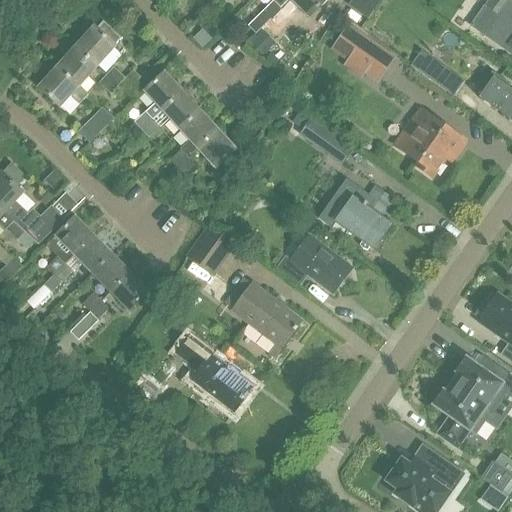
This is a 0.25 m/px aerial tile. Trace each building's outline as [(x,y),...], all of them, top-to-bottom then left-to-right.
[(273,0),(247,26),(255,35),(270,20),(271,21),(292,0),(273,0)] [(292,0),(271,21),(277,27),(296,8),(308,20),(327,0),(292,0)] [(358,0),(373,11),(380,2),(376,0),(358,0)] [(495,13),(504,0),(487,0),(484,4),(495,13)] [(367,20),(348,6),(340,15),(360,30),(367,20)] [(511,15),(503,9),(487,31),(511,49),(511,15)] [(76,49),(98,69),(117,49),(116,48),(123,41),(104,23),(98,31),(95,28),(76,49)] [(378,83),(395,58),(349,25),(331,49),(378,83)] [(328,37),(334,41),(340,32),(334,28),(328,37)] [(192,40),(202,50),(211,41),(202,31),(192,40)] [(262,55),(273,44),(262,33),(251,44),(262,55)] [(76,49),(57,68),(80,89),(80,88),(98,69),(76,49)] [(428,55),(422,50),(412,65),(418,70),(455,94),(465,81),(428,55)] [(106,76),(118,87),(119,88),(127,94),(141,78),(133,70),(125,78),(113,67),(106,76)] [(39,88),(61,108),(71,98),(80,105),(88,95),(80,88),(80,89),(57,68),(39,88)] [(481,86),(485,89),(479,98),(511,120),(511,90),(508,88),(510,84),(492,71),(481,86)] [(133,122),(142,132),(154,121),(163,113),(183,95),(165,75),(145,93),(155,104),(133,122)] [(99,84),(111,94),(118,87),(106,76),(99,84)] [(466,101),(481,113),(488,105),(473,93),(466,101)] [(163,113),(180,132),(181,132),(201,114),(183,95),(163,113)] [(78,132),(89,143),(114,119),(102,108),(78,132)] [(416,169),(432,180),(450,154),(456,158),(466,143),(420,111),(411,124),(416,127),(408,139),(412,141),(403,154),(418,165),(416,169)] [(169,161),(178,170),(190,159),(190,158),(197,151),(198,152),(219,133),(201,114),(181,132),(188,141),(179,150),(180,151),(169,161)] [(296,126),(303,131),(310,121),(303,116),(296,126)] [(299,135),(343,166),(353,151),(310,120),(310,121),(303,131),(299,135)] [(160,128),(154,121),(142,132),(149,139),(160,128)] [(219,133),(198,152),(215,171),(236,152),(219,133)] [(178,170),(184,177),(196,165),(190,159),(178,170)] [(0,172),(0,210),(4,214),(18,227),(34,242),(38,246),(65,219),(51,207),(41,217),(32,209),(29,213),(16,201),(22,194),(15,187),(24,178),(10,165),(1,174),(0,172)] [(362,248),(367,250),(369,248),(373,251),(391,226),(382,219),(393,203),(374,189),(368,197),(345,181),(332,199),(345,208),(335,224),(361,242),(359,245),(362,248)] [(146,194),(133,207),(142,217),(155,204),(146,194)] [(0,210),(0,224),(18,240),(27,248),(34,242),(18,227),(4,214),(0,210)] [(234,221),(223,213),(217,223),(227,231),(234,221)] [(73,257),(93,237),(74,217),(46,245),(56,256),(58,257),(46,268),(53,276),(65,264),(73,257)] [(183,258),(212,278),(237,244),(227,237),(208,223),(183,258)] [(81,265),(91,275),(111,256),(93,237),(73,257),(81,265)] [(308,275),(331,293),(343,277),(340,276),(347,267),(310,239),(293,262),(285,256),(276,268),(299,286),(308,275)] [(0,271),(0,283),(4,287),(22,268),(0,246),(0,261),(5,266),(0,271)] [(91,275),(109,294),(129,274),(111,256),(91,275)] [(73,272),(65,264),(53,276),(45,285),(52,293),(73,272)] [(109,294),(127,312),(147,292),(129,274),(109,294)] [(268,354),(275,359),(278,355),(282,350),(281,350),(301,323),(251,285),(231,311),(274,344),(270,351),(268,354)] [(90,312),(102,301),(94,293),(82,304),(90,312)] [(496,298),(492,296),(483,307),(487,310),(479,322),(509,344),(501,356),(511,362),(511,305),(498,295),(496,298)] [(48,326),(67,309),(59,301),(41,317),(48,326)] [(102,301),(90,312),(98,320),(109,309),(102,301)] [(90,312),(70,333),(78,341),(99,321),(98,320),(90,312)] [(192,380),(234,412),(253,387),(211,356),(214,353),(191,336),(177,355),(199,372),(192,380)] [(490,410),(505,388),(511,392),(511,377),(500,369),(493,379),(466,360),(457,374),(459,375),(453,384),(490,410)] [(504,420),(490,410),(453,384),(446,395),(443,393),(432,409),(448,420),(438,434),(459,449),(469,435),(471,436),(483,420),(497,430),(504,420)] [(387,481),(399,490),(395,495),(420,511),(436,511),(448,496),(462,475),(427,451),(420,461),(415,458),(410,466),(401,460),(387,481)] [(482,477),(502,491),(511,476),(511,475),(493,463),(482,477)]
